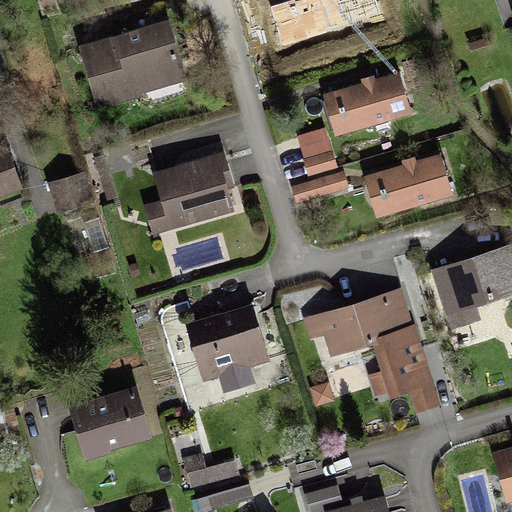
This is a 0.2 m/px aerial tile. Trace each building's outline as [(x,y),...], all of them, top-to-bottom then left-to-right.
[(472,0),(470,0),(455,6),(466,31),(483,24),(472,0)] [(160,24),(79,48),(96,107),(177,84),(160,24)] [(399,79),(325,100),(336,138),(410,117),(399,79)] [(1,149),(0,149),(0,192),(13,189),(1,149)] [(219,158),(130,184),(144,233),(233,207),(219,158)] [(437,158),(366,181),(379,222),(451,199),(437,158)] [(343,171),(289,187),(295,206),(348,190),(343,171)] [(83,178),(50,188),(57,212),(90,202),(83,178)] [(511,248),(434,273),(448,319),(484,308),(480,295),(511,284),(511,248)] [(404,292),(303,322),(314,359),(415,329),(404,292)] [(249,309),(189,328),(205,381),(266,362),(249,309)] [(134,392),(70,410),(83,458),(148,440),(134,392)] [(511,448),(492,454),(506,505),(511,503),(511,448)] [(236,464),(185,475),(188,486),(239,475),(236,464)] [(384,511),(382,502),(344,511),(384,511)]
